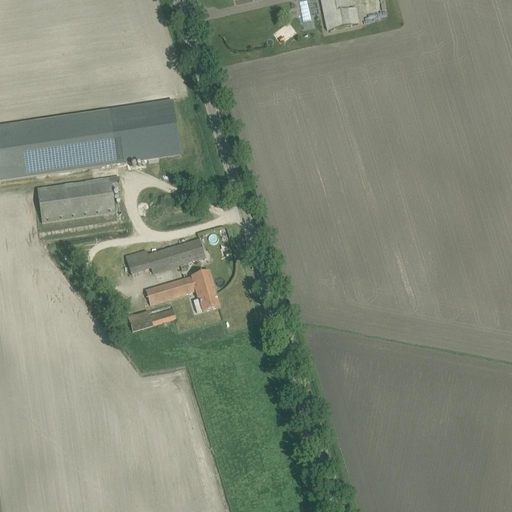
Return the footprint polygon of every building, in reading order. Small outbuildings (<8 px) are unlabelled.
[(320,0),(327,31),(359,25),(356,9),(350,10),(347,0),(320,0)] [(0,182),(118,165),(110,112),(0,127),(0,182)] [(121,192),(119,177),(37,190),(42,225),(116,214),(113,193),(121,192)] [(167,239),(170,249),(148,256),(146,251),(125,258),(131,277),(151,270),(153,276),(206,260),(200,240),(176,247),(173,237),(167,239)] [(145,292),(150,307),(195,294),(197,301),(199,300),(203,313),(220,308),(209,273),(145,292)] [(176,321),(173,310),(150,316),(149,313),(128,319),(132,334),(176,321)]
